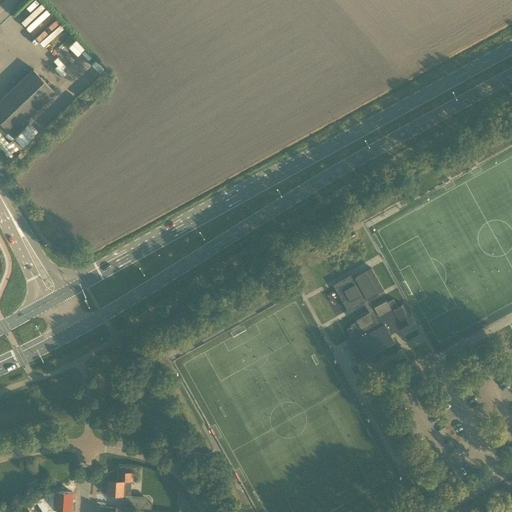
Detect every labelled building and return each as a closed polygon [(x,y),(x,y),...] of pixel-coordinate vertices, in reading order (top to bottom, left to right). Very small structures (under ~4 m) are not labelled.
[(57,24),(42,7),(39,10),(30,0),(19,11),(23,15),(17,21),(36,42),(57,24)] [(61,59),(74,45),(64,36),(51,49),(61,59)] [(76,63),(91,78),(100,70),(85,54),(76,63)] [(56,94),(33,69),(0,100),(0,121),(12,135),(56,94)] [(82,89),(90,80),(85,76),(77,84),(82,89)] [(347,240),(342,231),(325,241),(330,250),(347,240)] [(386,301),(374,307),(375,309),(373,310),(367,300),(384,290),(371,268),(355,277),(353,274),(333,285),(347,311),(364,302),(370,312),(356,320),(357,322),(351,325),(352,327),(346,330),(351,338),(353,337),(365,359),(374,354),(375,355),(395,344),(390,335),(409,324),(406,318),(409,316),(403,304),(397,307),(393,299),(387,302),(386,301)] [(421,333),(416,324),(402,332),(407,341),(421,333)] [(430,352),(424,341),(405,352),(411,362),(430,352)] [(106,488),(106,491),(107,493),(107,495),(123,496),(130,496),(131,481),(132,481),(133,472),(118,472),(117,481),(108,480),(108,486),(106,488)] [(40,483),(38,479),(27,484),(30,489),(40,483)] [(55,491),(40,501),(44,506),(55,499),(54,509),(71,510),(72,503),(72,499),(72,492),(55,491)] [(126,498),(125,507),(148,509),(149,504),(145,499),(126,498)] [(40,501),(40,500),(19,511),(34,511),(44,506),(40,501)]
